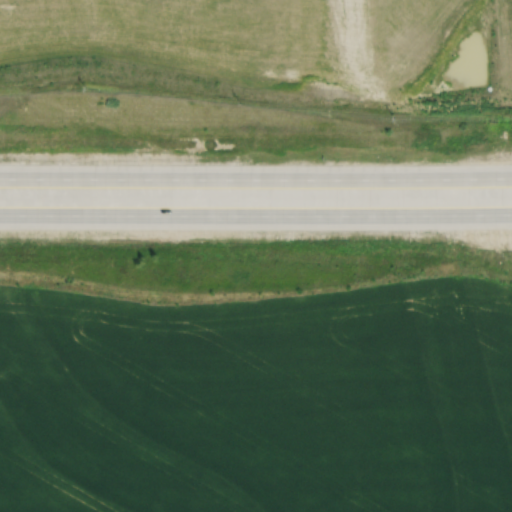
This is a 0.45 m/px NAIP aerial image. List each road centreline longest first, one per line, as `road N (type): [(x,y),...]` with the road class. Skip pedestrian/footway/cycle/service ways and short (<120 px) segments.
road 1 (trunk): [(0,213),(511,212)]
road 2 (trunk): [(511,176),(0,176)]
road 3 (residential): [(354,177),(350,0)]
road 4 (residential): [(329,0),(330,177)]
